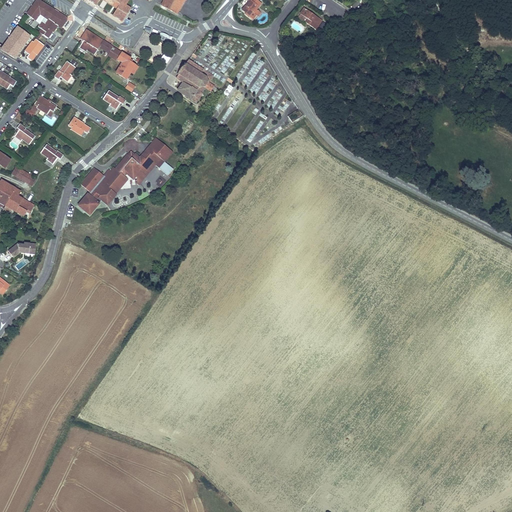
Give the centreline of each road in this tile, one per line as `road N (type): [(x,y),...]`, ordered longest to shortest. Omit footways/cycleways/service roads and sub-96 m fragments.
road 1 (unclassified): [(511,240),(331,142),(263,39)]
road 2 (residential): [(4,319),(45,273),(74,173),(120,130)]
